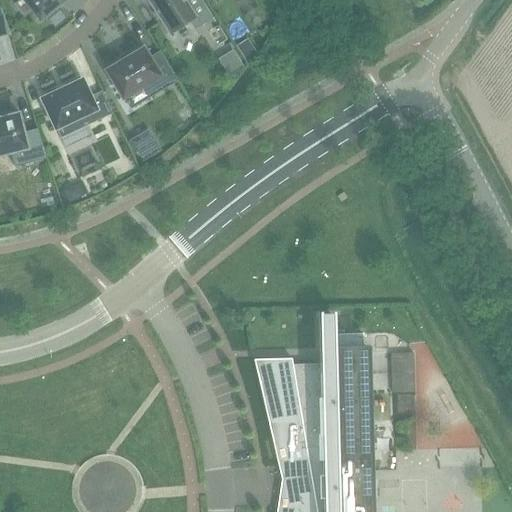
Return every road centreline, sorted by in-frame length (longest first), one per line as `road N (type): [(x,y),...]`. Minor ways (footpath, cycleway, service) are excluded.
road 1 (tertiary): [(386,100),(240,197),(139,285)]
road 2 (residential): [(220,511),(203,407),(139,285)]
road 3 (tertiary): [(511,250),(415,81)]
road 4 (tertiary): [(139,285),(68,333),(0,354)]
road 5 (residential): [(111,0),(49,63),(0,84)]
